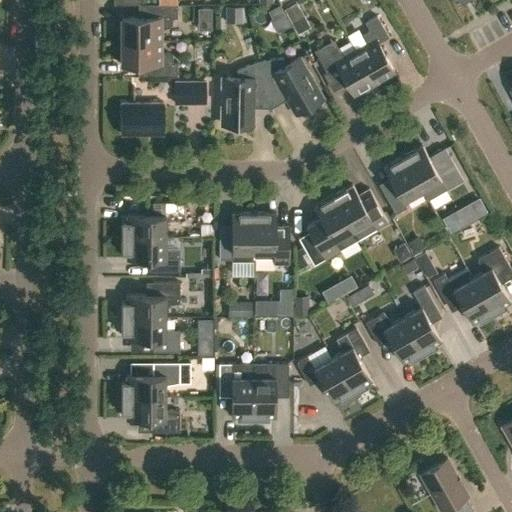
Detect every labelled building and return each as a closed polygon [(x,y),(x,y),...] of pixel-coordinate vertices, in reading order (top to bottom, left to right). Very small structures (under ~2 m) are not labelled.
[(304,15),(296,1),(284,9),(292,22),(304,15)] [(121,17),(121,40),(160,40),(160,30),(172,25),(172,18),(177,18),(177,4),(148,4),(148,17),(121,17)] [(225,22),(242,22),(243,6),(225,6),(225,22)] [(198,31),(212,31),(212,9),(198,9),(198,31)] [(354,49),(374,84),(394,72),(377,43),(388,36),(376,15),(364,22),(369,30),(361,35),(365,43),(354,49)] [(148,76),(177,76),(177,62),(172,62),(172,55),(160,50),(160,40),(121,40),(121,63),(148,63),(148,76)] [(337,66),(353,96),(374,84),(354,49),(342,56),(337,48),(330,52),(326,44),(314,51),(326,72),(337,66)] [(259,61),(272,114),(273,114),(271,107),(287,98),(291,98),(291,107),(302,106),(311,103),(316,102),(321,99),(310,81),(312,80),(305,68),(303,69),(297,58),(299,57),(299,56),(286,63),(283,58),(259,61)] [(223,104),(223,125),(229,124),(238,123),(243,121),(253,117),(249,109),(252,107),(270,108),(272,114),(259,61),(236,70),(235,76),(222,76),(222,77),(224,77),(224,89),(222,89),(221,104),(223,104)] [(205,103),(205,81),(174,81),(174,103),(205,103)] [(121,102),(121,134),(163,134),(163,102),(121,102)] [(402,156),(421,189),(440,179),(446,189),(462,179),(444,147),(428,156),(421,145),(402,156)] [(381,189),(395,213),(406,207),(402,200),(421,189),(402,156),(383,167),(392,183),(381,189)] [(333,195),(357,239),(388,222),(368,188),(358,194),(352,184),(333,195)] [(357,239),(333,195),(313,206),(319,217),(305,224),(309,231),(298,237),(313,264),(357,239)] [(481,196),(469,203),(477,217),(489,211),(481,196)] [(121,236),(165,236),(165,225),(185,221),(185,202),(152,202),(152,214),(126,214),(126,221),(121,221),(121,236)] [(219,231),(219,259),(231,259),(253,259),(253,212),(231,212),(231,231),(219,231)] [(253,212),(253,259),(254,259),(254,258),(274,258),(274,263),(288,263),(288,225),(275,225),(275,212),(253,212)] [(152,271),(179,271),(179,250),(165,248),(165,236),(121,236),(121,252),(126,252),(126,258),(152,259),(152,271)] [(421,236),(410,242),(417,254),(428,248),(421,236)] [(400,262),(412,255),(405,244),(393,250),(400,262)] [(464,265),(493,315),(506,308),(504,304),(510,300),(497,277),(511,269),(498,246),(477,258),(481,272),(472,277),(465,265),(464,265)] [(421,265),(429,261),(424,252),(416,257),(421,265)] [(477,318),(480,323),(493,315),(464,265),(465,268),(447,278),(443,272),(432,279),(448,306),(458,299),(471,322),(477,318)] [(182,309),(210,309),(211,274),(182,274),(182,309)] [(121,316),(165,316),(165,305),(179,302),(179,282),(152,282),(152,294),(126,294),(126,301),(121,301),(121,316)] [(402,317),(423,355),(437,347),(434,343),(440,340),(427,317),(438,311),(423,284),(412,290),(421,306),(402,317)] [(351,305),(359,300),(354,291),(346,296),(351,305)] [(279,315),(292,316),(292,297),(279,296),(279,315)] [(232,305),(232,315),(253,315),(254,305),(232,305)] [(408,358),(410,362),(423,355),(402,317),(392,323),(383,312),(365,322),(378,345),(389,339),(402,362),(408,358)] [(152,338),(152,351),(179,351),(179,330),(165,328),(165,316),(121,316),(121,332),(126,332),(126,338),(152,338)] [(332,356),(354,394),(367,387),(365,383),(371,379),(358,356),(369,350),(355,327),(335,338),(342,351),(332,356)] [(197,338),(197,356),(212,356),(212,337),(197,338)] [(338,398),(341,402),(354,394),(332,356),(313,367),(306,355),(297,360),(297,364),(309,384),(319,378),(332,401),(338,398)] [(121,396),(165,396),(165,385),(179,382),(190,382),(190,362),(152,362),(152,374),(126,374),(126,381),(121,381),(121,396)] [(238,420),(253,420),(253,364),(253,362),(218,362),(218,389),(231,389),(231,415),(238,415),(238,420)] [(253,364),(253,420),(268,420),(268,415),(275,415),(275,389),(287,389),(288,362),(275,362),(275,364),(253,364)] [(152,431),(179,431),(179,410),(165,408),(165,396),(121,396),(121,412),(126,412),(126,419),(152,419),(152,431)] [(511,419),(502,426),(511,443),(511,419)] [(468,494),(447,458),(419,473),(440,510),(442,509),(444,511),(474,511),(465,496),(468,494)]
